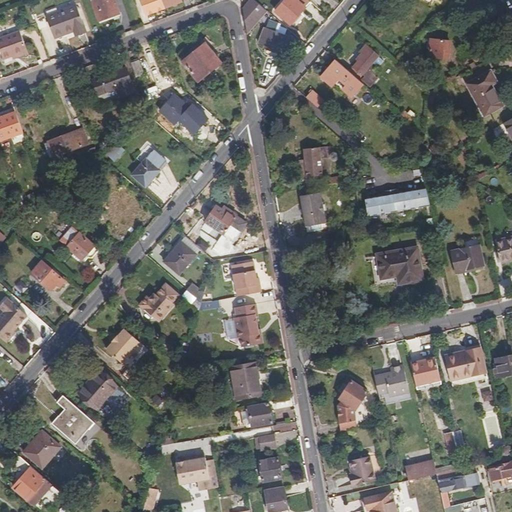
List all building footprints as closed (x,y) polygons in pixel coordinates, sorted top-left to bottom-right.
[(92,0),(91,1),(99,22),(120,15),(114,0),(92,0)] [(164,8),(161,0),(141,0),(147,14),(164,8)] [(256,0),(248,0),(243,7),(253,15),(261,5),(256,0)] [(291,24),(311,2),(309,0),(286,0),(276,11),(291,24)] [(253,25),(267,9),(261,5),(253,15),(248,21),(253,25)] [(74,30),(75,33),(85,29),(77,6),(47,17),(54,37),(74,30)] [(273,22),(270,30),(287,36),(289,31),(282,28),(282,26),(273,22)] [(270,30),(264,27),(259,42),(266,44),(265,48),(280,53),(287,36),(270,30)] [(0,51),(3,59),(10,56),(17,54),(18,57),(27,54),(19,32),(0,38),(0,51)] [(449,59),(451,41),(432,39),(430,57),(449,59)] [(222,63),(206,44),(184,62),(200,81),(222,63)] [(361,51),(363,53),(365,55),(370,49),(366,46),(361,51)] [(359,61),(350,71),(355,76),(355,75),(370,88),(380,78),(369,68),(373,63),(378,68),(384,62),(370,49),(365,55),(363,53),(357,59),(359,61)] [(138,59),(131,62),(138,76),(145,73),(138,59)] [(350,71),(338,61),(323,78),(333,87),(340,78),(349,86),(346,89),(355,98),(365,85),(355,76),(350,71)] [(135,92),(126,69),(93,81),(98,95),(117,89),(121,97),(135,92)] [(496,82),(490,72),(466,85),(485,116),(502,106),(490,86),(496,82)] [(313,90),(307,97),(319,107),(325,101),(313,90)] [(214,114),(206,106),(201,110),(196,104),(181,119),(196,134),(214,114)] [(9,117),(0,119),(0,140),(24,132),(16,110),(8,114),(9,117)] [(414,118),(417,115),(410,110),(408,113),(414,118)] [(413,120),(406,113),(402,117),(409,124),(413,120)] [(337,123),(349,134),(353,130),(341,118),(337,123)] [(90,144),(84,128),(50,142),(56,157),(90,144)] [(107,154),(116,161),(125,150),(117,142),(107,154)] [(191,142),(187,147),(193,153),(198,149),(191,142)] [(99,154),(96,147),(89,150),(92,157),(99,154)] [(327,158),(325,147),(302,150),(304,161),(298,162),(300,178),(305,177),(306,178),(323,176),(320,159),(327,158)] [(168,160),(155,149),(133,175),(147,186),(162,169),(161,169),(168,160)] [(43,178),(47,190),(48,189),(53,186),(49,175),(43,178)] [(329,179),(330,184),(330,185),(349,182),(348,176),(329,179)] [(48,189),(47,190),(49,195),(52,196),(65,187),(61,180),(53,186),(48,189)] [(137,198),(124,186),(104,209),(118,221),(137,198)] [(369,217),(430,207),(426,188),(399,193),(398,189),(383,191),(383,195),(366,198),(369,217)] [(29,201),(37,196),(34,191),(26,196),(29,201)] [(326,216),(322,192),(301,195),(306,219),(311,218),(312,224),(322,223),(321,217),(326,216)] [(227,212),(224,211),(218,206),(208,223),(227,234),(222,243),(235,251),(238,246),(236,244),(250,221),(229,209),(227,212)] [(0,222),(3,220),(10,215),(4,208),(0,210),(0,222)] [(177,225),(183,230),(186,226),(180,221),(177,225)] [(73,225),(60,240),(68,247),(83,260),(95,245),(81,233),(73,225)] [(197,245),(187,236),(166,261),(181,274),(203,249),(197,245)] [(501,263),(511,260),(511,237),(496,241),(501,263)] [(203,249),(206,252),(210,246),(202,239),(197,245),(203,249)] [(484,265),(479,246),(452,252),(457,273),(465,272),(465,270),(484,265)] [(421,280),(416,249),(378,255),(382,278),(404,274),(406,283),(421,280)] [(238,295),(262,290),(260,283),(258,283),(257,277),(254,260),(232,264),(238,295)] [(51,269),(44,262),(33,275),(53,291),(59,284),(62,287),(66,282),(53,270),(55,269),(53,267),(51,269)] [(149,294),(141,303),(161,321),(176,303),(174,301),(180,294),(167,282),(158,294),(157,293),(153,297),(149,294)] [(193,282),(187,288),(189,289),(203,301),(205,293),(193,282)] [(200,309),(203,301),(189,289),(183,297),(200,311),(200,309)] [(18,323),(20,325),(27,316),(7,298),(0,305),(0,307),(4,312),(0,317),(0,336),(7,342),(15,333),(14,331),(17,328),(16,326),(18,323)] [(203,301),(200,309),(221,305),(219,298),(212,300),(203,301)] [(264,342),(262,332),(260,333),(259,328),(256,314),(258,313),(256,303),(236,307),(237,316),(235,317),(239,336),(241,336),(243,346),(264,342)] [(27,316),(20,325),(21,326),(29,317),(27,316)] [(333,323),(341,325),(343,318),(334,316),(333,323)] [(123,363),(141,343),(126,330),(119,337),(118,336),(113,342),(114,343),(108,350),(123,363)] [(178,364),(184,369),(191,344),(184,342),(181,353),(180,353),(178,364)] [(448,361),(452,380),(485,373),(479,348),(466,351),(467,356),(448,361)] [(511,374),(511,356),(494,361),(498,378),(511,374)] [(437,360),(413,365),(417,385),(442,379),(437,360)] [(259,374),(257,362),(225,368),(231,401),(260,396),(256,375),(259,374)] [(376,376),(381,398),(385,397),(387,404),(413,399),(405,366),(392,368),(393,373),(387,374),(386,373),(376,376)] [(98,410),(117,387),(100,373),(88,387),(87,385),(79,394),(98,410)] [(485,373),(452,380),(454,387),(486,379),(485,373)] [(442,379),(417,385),(418,389),(443,384),(442,379)] [(488,379),(486,379),(480,381),(481,387),(490,385),(488,379)] [(339,423),(341,432),(358,428),(357,420),(356,410),(358,412),(370,394),(353,382),(341,400),(338,405),(339,423)] [(484,402),(494,400),(494,399),(496,399),(494,391),(492,391),(492,390),(482,393),(484,402)] [(95,423),(62,395),(56,402),(65,410),(53,424),(77,444),(95,423)] [(168,404),(159,396),(154,401),(162,409),(168,404)] [(273,423),(270,403),(250,407),(250,408),(247,409),(247,411),(242,412),(244,424),(249,424),(250,427),(273,423)] [(425,420),(429,435),(436,433),(437,436),(439,436),(435,417),(425,420)] [(454,433),(459,453),(466,451),(461,431),(454,433)] [(43,468),(62,447),(46,432),(37,442),(35,441),(25,452),(43,468)] [(166,434),(163,446),(170,444),(171,433),(166,434)] [(451,455),(459,453),(454,433),(448,435),(450,440),(448,441),(451,455)] [(278,447),(276,435),(260,438),(262,448),(262,450),(278,447)] [(53,484),(15,451),(7,459),(25,475),(15,487),(35,503),(53,484)] [(454,464),(436,469),(438,474),(462,468),(459,453),(451,455),(452,458),(454,464)] [(187,461),(177,463),(181,484),(198,480),(200,491),(212,489),(211,487),(220,486),(218,474),(209,475),(207,460),(206,454),(196,456),(197,459),(187,461)] [(486,462),(487,466),(511,459),(511,455),(511,456),(486,462)] [(376,482),(370,456),(351,461),(354,475),(350,476),(353,487),(376,482)] [(283,479),(280,458),(260,461),(263,482),(283,479)] [(209,475),(218,474),(215,459),(207,460),(209,475)] [(406,468),(409,480),(438,474),(436,469),(435,461),(406,468)] [(511,482),(511,461),(490,467),(494,483),(505,481),(506,484),(511,482)] [(439,481),(442,492),(447,491),(480,484),(477,472),(439,481)] [(122,491),(127,495),(131,490),(126,486),(122,491)] [(284,486),(265,489),(270,511),(288,508),(284,486)] [(151,488),(145,511),(144,511),(152,510),(153,510),(159,490),(151,488)] [(396,511),(392,492),(364,499),(366,510),(372,509),(372,511),(396,511)] [(137,504),(131,499),(126,504),(133,509),(137,504)]
